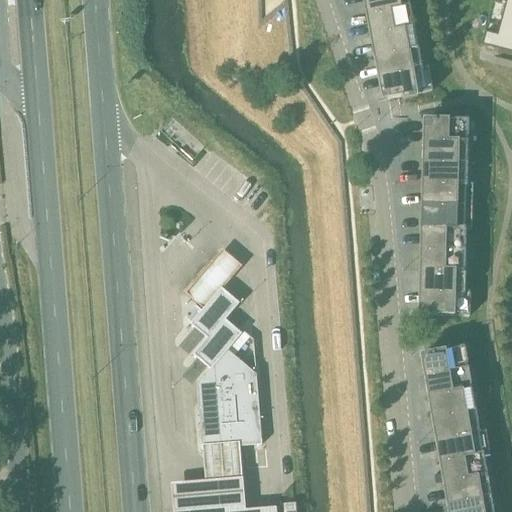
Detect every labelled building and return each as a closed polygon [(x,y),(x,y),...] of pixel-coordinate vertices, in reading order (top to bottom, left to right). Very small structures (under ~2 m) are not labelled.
[(361,0),(364,15),(370,14),(409,7),(408,0),(361,0)] [(511,0),(493,0),(481,47),(495,51),(511,55),(511,0)] [(370,14),(364,15),(368,37),(374,35),(413,28),(409,7),(370,14)] [(374,35),(368,37),(372,58),(378,57),(417,49),(413,28),(374,35)] [(378,57),(372,58),(376,79),(382,78),(421,71),(421,69),(417,49),(378,57)] [(382,78),(376,79),(380,101),(386,100),(387,100),(397,98),(402,98),(402,101),(416,98),(416,95),(431,92),(430,83),(427,69),(427,68),(421,69),(421,71),(382,78)] [(422,119),(421,142),(427,142),(467,143),(467,121),(427,120),(422,119)] [(421,142),(420,164),(426,164),(466,165),(467,143),(427,142),(421,142)] [(420,164),(420,185),(426,185),(459,186),(466,186),(466,185),(466,165),(426,164),(420,164)] [(420,185),(419,207),(425,207),(458,208),(471,208),(472,186),(472,185),(466,185),(466,186),(459,186),(426,185),(420,185)] [(419,207),(419,228),(425,229),(457,229),(465,230),(465,231),(471,231),(471,227),(471,208),(458,208),(425,207),(419,207)] [(419,228),(418,250),(424,250),(456,251),(464,251),(465,231),(465,230),(457,229),(425,229),(419,228)] [(239,264),(222,248),(184,292),(201,307),(239,264)] [(418,250),(418,272),(423,272),(452,272),(464,273),(464,251),(456,251),(424,250),(418,250)] [(418,272),(417,293),(423,293),(452,294),(463,294),(463,293),(464,273),(452,272),(423,272),(418,272)] [(220,291),(190,326),(193,328),(204,337),(207,340),(193,356),(196,359),(206,368),(209,370),(195,386),(198,412),(201,451),(205,450),(205,449),(203,449),(203,445),(258,441),(258,445),(256,445),(256,446),(261,446),(255,375),(225,351),(239,335),(236,332),(226,324),(222,321),(236,305),(233,302),(223,293),(220,291)] [(417,293),(417,316),(422,316),(469,317),(469,294),(469,293),(463,293),(463,294),(452,294),(423,293),(417,293)] [(424,354),(418,355),(422,377),(428,376),(467,369),(464,347),(424,354)] [(428,376),(422,377),(426,399),(432,398),(471,391),(467,369),(428,376)] [(432,398),(426,399),(430,420),(435,419),(475,412),(471,391),(432,398)] [(435,419),(430,420),(433,442),(439,441),(479,434),(478,432),(475,412),(435,419)] [(439,441),(433,442),(437,463),(443,462),(482,455),(483,456),(489,455),(489,454),(485,431),(478,432),(479,434),(439,441)] [(170,486),(171,511),(246,511),(240,445),(206,448),(206,484),(170,486)] [(443,462),(437,463),(441,484),(447,483),(486,476),(483,456),(482,455),(443,462)] [(447,483),(441,484),(445,505),(450,504),(490,498),(486,476),(447,483)] [(450,504),(445,505),(445,511),(492,511),(490,498),(450,504)]
